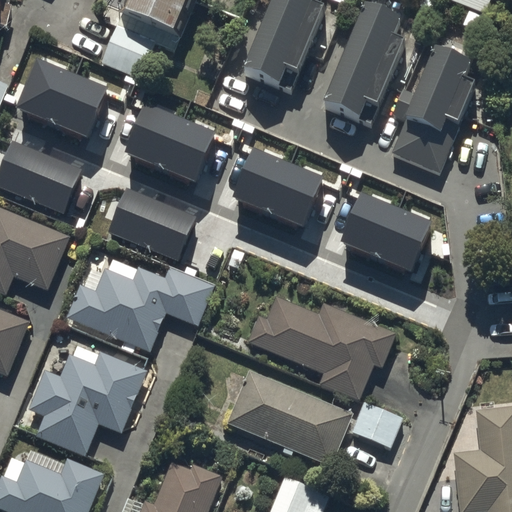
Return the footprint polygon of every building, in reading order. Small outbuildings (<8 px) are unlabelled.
[(129,0),(121,21),(175,43),(192,0),(129,0)] [(316,0),(276,0),(246,72),(280,87),(281,86),(294,91),(326,15),(313,10),(316,0)] [(511,0),(438,0),(437,3),(485,23),(490,9),(511,17),(511,0)] [(400,26),(366,12),(327,104),(363,120),(364,118),(375,123),(407,48),(393,42),(400,26)] [(155,49),(117,33),(101,72),(139,88),(155,49)] [(419,96),(406,90),(396,113),(407,119),(394,150),(442,171),(478,89),(463,83),(469,70),(435,55),(419,96)] [(110,99),(40,70),(20,119),(90,148),(110,99)] [(218,144),(148,115),(128,163),(198,192),(218,144)] [(83,175),(15,147),(0,182),(0,191),(65,218),(83,175)] [(326,188),(255,159),(235,208),(306,237),(326,188)] [(196,224),(128,196),(110,237),(179,266),(196,224)] [(434,234),(364,204),(343,253),(414,282),(434,234)] [(68,245),(0,216),(0,301),(6,304),(13,286),(46,300),(68,245)] [(80,294),(67,327),(149,361),(165,323),(197,336),(215,294),(169,275),(164,288),(113,267),(108,279),(104,278),(103,281),(90,275),(82,295),(80,294)] [(322,384),(318,394),(358,411),(373,376),(381,379),(396,344),(323,313),(318,325),(275,307),(267,329),(258,325),(247,353),(322,384)] [(28,331),(0,319),(0,383),(5,386),(28,331)] [(77,354),(73,365),(68,363),(60,385),(44,379),(28,419),(44,425),(36,444),(85,464),(98,432),(122,442),(147,380),(100,361),(99,363),(77,354)] [(352,424),(248,380),(226,434),(283,457),(281,461),(291,465),(293,461),(330,477),(352,424)] [(402,424),(364,410),(352,441),(390,456),(402,424)] [(511,511),(511,414),(476,418),(480,461),(454,463),(458,511),(511,511)] [(91,511),(102,483),(65,469),(64,472),(31,460),(27,469),(25,469),(24,470),(11,465),(4,486),(1,485),(0,486),(0,511),(91,511)] [(143,511),(210,511),(223,486),(193,472),(191,478),(173,470),(153,511),(151,511),(145,509),(143,511)] [(325,511),(329,502),(284,485),(273,511),(325,511)]
